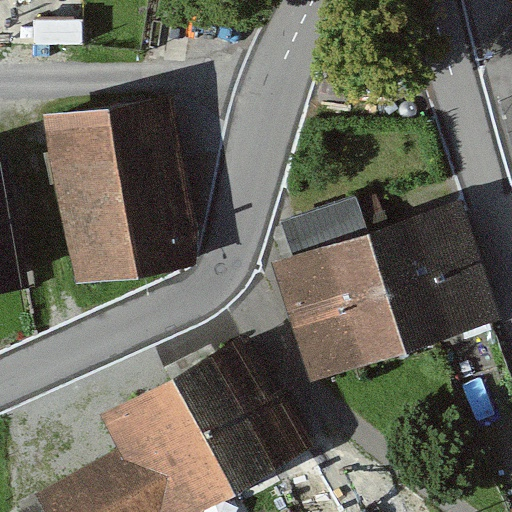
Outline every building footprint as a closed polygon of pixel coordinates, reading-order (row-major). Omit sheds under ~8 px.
[(84,277),(176,263),(147,98),(56,113),(84,277)] [(288,218),(331,352),(407,328),(377,234),(367,237),(355,197),(288,218)] [(0,274),(12,272),(0,202),(0,274)] [(461,208),(377,234),(407,328),(492,300),(461,208)] [(153,511),(159,511),(271,451),(293,439),(238,340),(104,414),(125,451),(153,511)] [(153,511),(125,451),(43,495),(40,497),(13,511),(153,511)]
